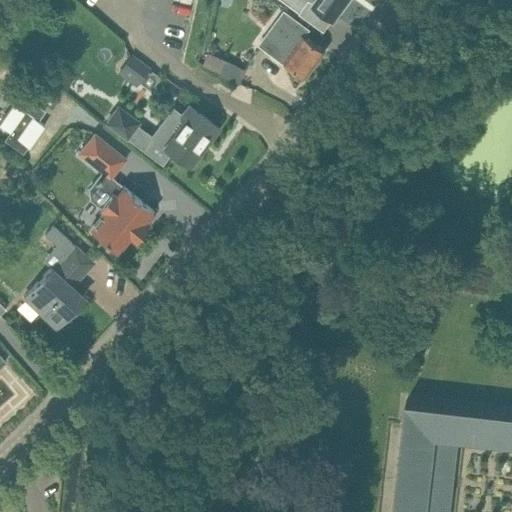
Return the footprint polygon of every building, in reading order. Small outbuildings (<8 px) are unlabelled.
[(284,0),(300,11),(308,0),(284,0)] [(314,0),(314,2),(334,17),(346,0),(314,0)] [(2,5),(0,7),(0,21),(12,29),(19,17),(2,5)] [(284,10),(260,42),(265,45),(290,64),(306,76),(325,50),(309,38),(304,34),(309,28),(284,10)] [(240,84),(246,69),(209,52),(203,65),(220,73),(219,74),(240,84)] [(133,54),(118,73),(135,86),(139,82),(149,90),(160,77),(133,54)] [(13,101),(0,117),(0,124),(11,131),(5,140),(22,153),(50,113),(22,93),(14,103),(13,101)] [(119,106),(106,123),(162,163),(171,150),(190,165),(201,150),(199,148),(216,125),(189,106),(182,117),(185,119),(174,135),(160,125),(152,135),(136,124),(139,120),(119,106)] [(125,157),(94,132),(79,152),(110,177),(125,157)] [(153,210),(123,185),(116,194),(113,192),(99,209),(102,211),(89,227),(117,249),(129,233),(135,238),(149,222),(146,219),(153,210)] [(53,267),(52,265),(27,292),(30,295),(36,288),(51,302),(42,312),(56,325),(83,296),(71,285),(93,261),(74,244),(53,267)] [(511,511),(511,411),(406,400),(393,511),(511,511)]
